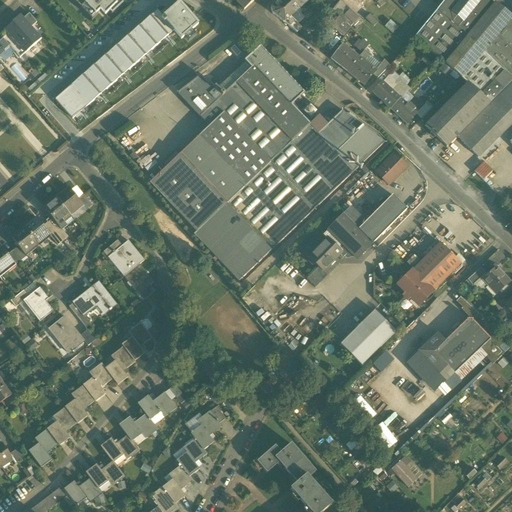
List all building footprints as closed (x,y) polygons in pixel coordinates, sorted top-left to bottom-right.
[(72,0),(91,19),(100,11),(105,16),(109,12),(112,14),(123,3),(119,0),(72,0)] [(234,0),(244,10),(255,0),(234,0)] [(290,17),(296,12),(300,9),(291,0),(280,0),(271,9),(272,14),(297,33),(301,29),(297,25),(290,17)] [(291,0),(300,9),(309,0),(291,0)] [(332,9),(339,16),(347,7),(342,2),(341,0),(332,9)] [(511,22),(509,20),(511,17),(511,16),(495,3),(491,0),(445,0),(436,11),(452,23),(504,72),(511,79),(511,22)] [(179,4),(163,18),(174,31),(181,39),(197,25),(179,4)] [(344,16),(355,25),(362,18),(351,8),(344,16)] [(72,119),(174,31),(163,18),(157,11),(56,100),(72,119)] [(415,37),(430,50),(452,23),(436,11),(415,37)] [(305,18),(300,13),(298,15),(296,12),(290,17),(297,25),(305,18)] [(29,14),(23,19),(31,28),(37,23),(29,14)] [(20,16),(9,26),(12,29),(23,19),(20,16)] [(351,28),(339,16),(332,25),(331,27),(343,37),(351,28)] [(20,59),(25,54),(41,40),(31,28),(23,19),(12,29),(9,26),(4,31),(0,33),(0,42),(4,47),(2,48),(1,49),(5,52),(10,48),(15,53),(20,59)] [(390,22),(386,27),(394,32),(397,27),(390,22)] [(504,72),(452,23),(430,50),(439,58),(467,84),(480,95),(504,72)] [(356,49),(364,40),(362,39),(360,41),(358,39),(353,46),(356,49)] [(356,49),(362,54),(364,52),(369,45),(364,40),(356,49)] [(331,59),(347,72),(359,58),(342,44),(331,59)] [(178,93),(209,127),(223,113),(269,163),(245,186),(226,204),(271,251),(354,172),(318,134),(309,124),(291,106),(304,94),(260,47),(244,61),(251,69),(250,69),(224,94),(222,92),(218,88),(216,85),(214,87),(209,82),(207,84),(200,76),(178,93)] [(0,58),(4,63),(15,53),(10,48),(5,52),(0,56),(0,58)] [(362,54),(359,58),(347,72),(364,86),(375,73),(376,71),(375,71),(375,70),(375,71),(364,62),(369,56),(364,52),(362,54)] [(431,64),(424,57),(421,60),(427,67),(431,64)] [(375,73),(379,77),(390,66),(384,60),(375,71),(376,71),(375,73)] [(385,71),(390,75),(398,66),(394,62),(390,66),(385,71)] [(244,63),(218,88),(222,92),(224,94),(250,69),(244,63)] [(448,77),(453,71),(445,64),(439,70),(447,78),(448,77)] [(461,78),(453,71),(448,77),(456,84),(461,78)] [(511,79),(504,72),(480,95),(489,104),(499,94),(511,80),(511,79)] [(37,81),(40,85),(49,77),(46,73),(37,81)] [(402,73),(398,78),(400,81),(406,86),(411,81),(402,73)] [(389,76),(382,83),(391,91),(395,86),(400,81),(398,78),(397,78),(394,81),(389,76)] [(511,80),(499,94),(511,107),(511,80)] [(395,86),(404,95),(407,92),(410,89),(406,86),(400,81),(395,86)] [(28,90),(31,93),(38,87),(35,83),(28,90)] [(373,93),(390,110),(400,99),(404,95),(395,86),(391,91),(382,83),(373,93)] [(461,133),(489,104),(480,95),(467,84),(440,112),(456,128),(461,133)] [(413,98),(407,92),(404,95),(400,99),(407,105),(408,103),(413,98)] [(478,158),(511,123),(511,107),(499,94),(489,104),(461,133),(456,137),(457,138),(478,158)] [(407,105),(400,99),(390,110),(407,125),(416,115),(416,114),(413,111),(415,110),(408,103),(407,105)] [(304,111),(310,118),(317,111),(310,104),(304,111)] [(416,115),(421,120),(430,110),(425,105),(416,114),(416,115)] [(328,125),(318,134),(354,172),(384,143),(378,136),(342,111),(328,125)] [(435,137),(441,143),(456,128),(440,112),(425,127),(431,133),(430,134),(434,139),(435,137)] [(198,137),(245,186),(269,163),(223,113),(209,127),(198,137)] [(319,115),(309,124),(318,134),(328,125),(319,115)] [(461,133),(456,128),(441,143),(446,148),(457,138),(456,137),(461,133)] [(150,183),(196,232),(226,204),(245,186),(198,137),(150,183)] [(376,173),(388,186),(407,167),(394,154),(376,173)] [(474,173),(483,181),(492,172),(483,163),(474,173)] [(358,172),(363,177),(368,172),(364,167),(358,172)] [(77,199),(82,195),(83,195),(76,186),(71,191),(77,199)] [(69,189),(56,199),(69,215),(82,205),(77,199),(71,191),(69,189)] [(82,205),(86,210),(91,206),(82,195),(77,199),(82,205)] [(350,208),(343,215),(358,230),(373,244),(406,210),(392,196),(365,223),(350,208)] [(57,226),(58,225),(70,216),(69,215),(56,199),(44,209),(52,219),(57,226)] [(239,282),(271,251),(226,204),(196,232),(194,235),(239,282)] [(70,216),(74,221),(87,211),(86,210),(82,205),(69,215),(70,216)] [(373,244),(358,230),(343,215),(328,231),(341,244),(350,253),(357,260),(373,244)] [(74,221),(70,216),(58,225),(62,231),(74,221)] [(37,219),(24,229),(37,245),(49,235),(43,227),(37,219)] [(52,219),(47,223),(57,235),(63,242),(68,238),(62,231),(58,225),(57,226),(52,219)] [(52,239),(57,235),(47,223),(43,227),(49,235),(52,239)] [(24,255),(37,245),(24,229),(11,239),(18,247),(24,255)] [(341,244),(328,231),(323,235),(327,240),(336,249),(341,244)] [(58,246),(63,242),(57,235),(52,239),(58,246)] [(124,277),(126,275),(139,265),(144,260),(128,240),(121,246),(110,255),(120,267),(118,269),(124,277)] [(318,268),(323,272),(341,254),(336,249),(327,240),(309,258),(309,259),(309,262),(312,266),(315,266),(316,265),(318,268)] [(107,258),(110,255),(121,246),(117,241),(103,253),(107,258)] [(411,271),(433,293),(461,265),(455,258),(440,243),(411,271)] [(341,254),(345,258),(350,253),(341,244),(336,249),(341,254)] [(18,247),(13,251),(21,261),(26,258),(24,255),(18,247)] [(2,249),(0,249),(0,277),(8,272),(4,267),(11,262),(12,261),(7,256),(2,249)] [(15,266),(21,261),(13,251),(7,256),(12,261),(11,262),(15,266)] [(459,254),(455,258),(461,265),(465,261),(459,254)] [(4,267),(8,272),(15,266),(11,262),(4,267)] [(154,282),(139,265),(126,275),(134,285),(132,287),(139,295),(150,285),(154,282)] [(488,286),(496,295),(510,283),(496,268),(483,280),(488,286)] [(468,281),(472,286),(473,285),(481,278),(486,274),(481,269),(468,281)] [(411,299),(418,307),(433,293),(411,271),(397,286),(405,293),(404,294),(404,297),(407,300),(410,300),(411,299)] [(307,279),(315,288),(320,284),(311,275),(307,279)] [(483,291),(485,289),(488,286),(483,280),(481,278),(473,285),(477,289),(478,287),(481,290),(482,290),(483,291)] [(33,283),(24,291),(28,297),(38,289),(33,283)] [(73,303),(83,315),(84,314),(97,304),(104,314),(109,310),(110,312),(112,310),(110,309),(116,305),(98,283),(73,303)] [(139,295),(144,301),(145,300),(154,293),(156,291),(150,285),(139,295)] [(493,298),(496,295),(488,286),(485,289),(493,298)] [(36,316),(40,321),(53,311),(45,301),(48,298),(40,288),(38,289),(28,297),(25,300),(26,301),(36,314),(35,315),(36,316)] [(11,301),(17,308),(19,306),(26,301),(25,300),(28,297),(24,291),(15,298),(11,301)] [(154,293),(145,300),(149,304),(157,298),(154,293)] [(30,320),(36,316),(35,315),(36,314),(26,301),(19,306),(30,320)] [(69,307),(86,328),(91,324),(84,314),(83,315),(73,303),(69,307)] [(340,345),(362,366),(396,332),(374,311),(340,345)] [(509,320),(505,316),(499,321),(504,326),(509,320)] [(68,353),(68,354),(84,342),(80,337),(65,317),(49,330),(58,342),(61,340),(70,352),(68,353)] [(469,318),(445,342),(438,334),(419,352),(435,368),(440,373),(447,367),(454,374),(480,350),(486,357),(493,364),(497,360),(498,360),(509,349),(502,341),(500,339),(496,339),(493,339),(491,341),(490,340),(469,318)] [(145,320),(140,324),(146,331),(150,327),(150,325),(147,321),(145,320)] [(152,339),(146,331),(140,324),(140,323),(131,330),(135,335),(122,345),(124,348),(134,361),(144,354),(139,348),(152,339)] [(84,342),(88,346),(91,344),(95,340),(88,331),(80,337),(84,342)] [(98,338),(95,340),(91,344),(95,348),(102,343),(98,338)] [(58,342),(68,353),(70,352),(61,340),(58,342)] [(135,363),(134,361),(124,348),(114,355),(118,359),(105,369),(113,379),(118,386),(128,378),(123,372),(135,363)] [(480,350),(454,374),(461,382),(486,357),(480,350)] [(394,361),(385,352),(372,365),(381,374),(394,361)] [(435,368),(419,352),(407,363),(435,393),(438,390),(444,384),(454,374),(447,367),(440,373),(435,368)] [(101,389),(113,379),(105,369),(101,364),(92,371),(96,376),(83,386),(84,387),(95,401),(95,402),(106,395),(101,389)] [(461,382),(454,374),(444,384),(451,392),(461,382)] [(0,403),(10,396),(1,383),(0,383),(0,403)] [(445,397),(451,392),(444,384),(438,390),(445,397)] [(170,390),(176,398),(182,394),(175,385),(170,390)] [(83,410),(95,401),(84,387),(75,393),(78,398),(65,408),(77,423),(77,424),(88,416),(83,410)] [(169,390),(164,394),(170,402),(175,398),(169,390)] [(425,394),(421,390),(413,397),(417,401),(425,394)] [(137,404),(146,415),(150,420),(163,411),(166,415),(175,408),(170,402),(164,394),(164,393),(152,402),(147,396),(137,404)] [(186,401),(182,394),(176,398),(181,405),(186,401)] [(191,406),(186,401),(181,405),(186,412),(191,406)] [(26,406),(18,405),(17,413),(26,414),(26,406)] [(209,411),(218,423),(224,418),(216,407),(209,411)] [(65,432),(77,423),(65,408),(56,415),(60,420),(47,430),(58,445),(59,446),(70,438),(65,432)] [(327,409),(323,412),(327,416),(325,418),(331,425),(337,420),(327,409)] [(153,425),(166,415),(163,411),(150,420),(153,425)] [(190,433),(194,439),(203,450),(213,442),(209,436),(221,427),(218,423),(209,411),(201,416),(198,412),(183,424),(190,433)] [(119,426),(127,436),(132,442),(145,432),(148,437),(157,430),(153,425),(150,420),(146,415),(134,424),(129,418),(119,426)] [(384,425),(380,428),(388,437),(386,439),(392,446),(398,440),(384,425)] [(47,454),(58,445),(47,430),(47,429),(38,436),(42,441),(29,451),(41,467),(52,460),(47,454)] [(497,437),(502,444),(508,439),(504,433),(497,437)] [(101,447),(112,462),(113,463),(126,453),(130,459),(139,452),(132,442),(127,436),(116,445),(111,439),(101,447)] [(205,454),(203,450),(194,439),(185,445),(186,446),(189,450),(176,460),(180,465),(188,477),(199,469),(194,462),(205,454)] [(2,444),(0,444),(0,465),(0,466),(7,462),(8,463),(12,461),(13,460),(9,455),(2,444)] [(324,511),(332,505),(309,479),(316,473),(291,445),(281,454),(275,447),(257,463),(266,474),(279,463),(297,484),(290,490),(309,511),(324,511)] [(173,456),(176,460),(189,450),(186,446),(173,456)] [(12,461),(15,465),(25,458),(18,448),(9,455),(13,460),(12,461)] [(166,460),(173,456),(168,449),(162,453),(166,460)] [(503,456),(495,464),(501,469),(509,462),(503,456)] [(408,488),(417,480),(406,468),(411,464),(405,457),(400,462),(391,470),(408,488)] [(86,473),(90,479),(98,489),(111,479),(115,484),(124,477),(113,463),(112,462),(100,471),(96,465),(86,473)] [(149,475),(152,469),(144,464),(140,470),(149,475)] [(191,480),(188,477),(180,465),(171,472),(171,473),(174,477),(166,483),(161,487),(162,488),(166,493),(174,504),(184,496),(179,490),(191,480)] [(463,472),(470,479),(477,473),(471,465),(463,472)] [(174,477),(171,473),(163,479),(166,483),(174,477)] [(480,489),(491,479),(486,473),(475,484),(480,489)] [(102,494),(98,489),(90,479),(79,488),(74,482),(64,490),(69,496),(76,505),(76,506),(89,496),(93,501),(102,494)] [(62,487),(52,494),(28,511),(47,511),(59,503),(64,500),(69,496),(64,490),(62,487)] [(166,493),(162,488),(151,496),(155,502),(153,503),(157,507),(161,504),(157,499),(166,493)] [(147,496),(138,492),(136,499),(144,502),(147,496)] [(172,511),(177,508),(174,504),(166,493),(157,499),(161,504),(157,507),(150,511),(172,511)] [(70,509),(76,505),(69,496),(64,500),(70,509)] [(103,498),(94,501),(96,508),(106,505),(103,498)]
